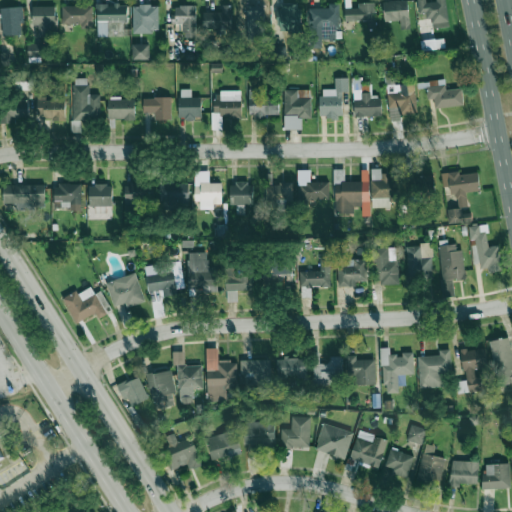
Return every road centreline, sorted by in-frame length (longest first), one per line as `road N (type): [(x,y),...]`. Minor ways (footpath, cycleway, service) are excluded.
road 1 (residential): [(0,157),(402,146),(497,132)]
road 2 (residential): [(50,386),(124,346),(184,326),(395,319),(511,305)]
road 3 (secondary): [(170,511),(0,240)]
road 4 (secondary): [(0,308),(127,511)]
road 5 (residential): [(183,511),(215,496),(283,482),(409,511)]
road 6 (primary): [(471,0),(511,198)]
